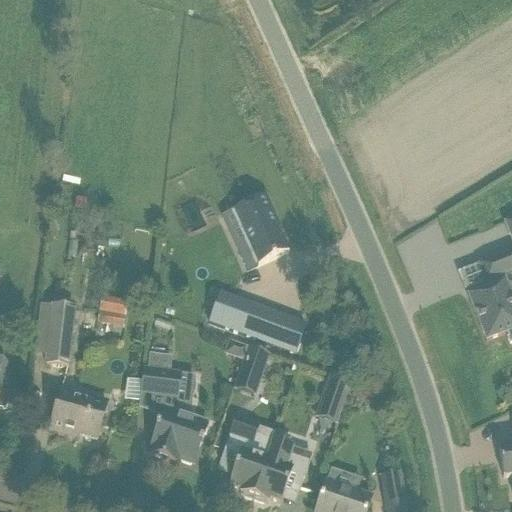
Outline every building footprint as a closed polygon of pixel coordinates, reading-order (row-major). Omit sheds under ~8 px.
[(425,136),(427,139),(397,158),(415,187),(461,158),(441,126),(425,136)] [(263,200),(230,215),(248,253),(236,258),(244,275),(288,255),(263,200)] [(74,211),(85,213),(86,202),(75,201),(74,211)] [(489,290),(467,299),(485,343),(504,336),(509,346),(511,345),(511,305),(511,306),(501,279),(511,274),(511,253),(478,267),(485,285),(487,284),(489,290)] [(219,296),(207,326),(272,350),(283,320),(219,296)] [(103,301),(98,325),(122,329),(126,305),(103,301)] [(44,358),(43,368),(66,371),(67,371),(69,371),(75,312),(50,309),(44,358)] [(230,344),(225,357),(242,363),(247,350),(230,344)] [(238,381),(257,388),(267,358),(248,351),(238,381)] [(142,372),(139,397),(140,398),(163,401),(162,413),(149,450),(151,451),(149,458),(165,463),(167,460),(176,463),(177,460),(180,461),(179,464),(190,468),(191,465),(194,466),(207,429),(174,417),(176,402),(177,402),(180,377),(167,375),(169,359),(148,357),(146,373),(142,372)] [(6,396),(0,394),(0,388),(6,366),(0,364),(0,411),(2,412),(6,410),(8,400),(6,396)] [(319,409),(338,416),(349,386),(330,379),(319,409)] [(60,390),(54,414),(49,434),(77,441),(78,438),(96,442),(105,408),(92,404),(93,400),(60,390)] [(260,479),(272,444),(255,438),(257,430),(243,426),(241,432),(232,429),(224,453),(235,457),(235,455),(239,457),(228,488),(240,493),(239,496),(243,497),(242,500),(252,504),(260,479)] [(511,444),(511,447),(495,450),(499,478),(507,477),(510,500),(511,500),(511,443),(511,444)] [(272,444),(260,479),(252,504),(262,507),(263,504),(266,506),(268,502),(279,506),(286,487),(299,492),(309,465),(289,458),(291,451),(272,444)] [(404,511),(398,477),(380,480),(383,499),(385,511),(404,511)] [(315,511),(366,511),(370,501),(325,485),(315,511)]
